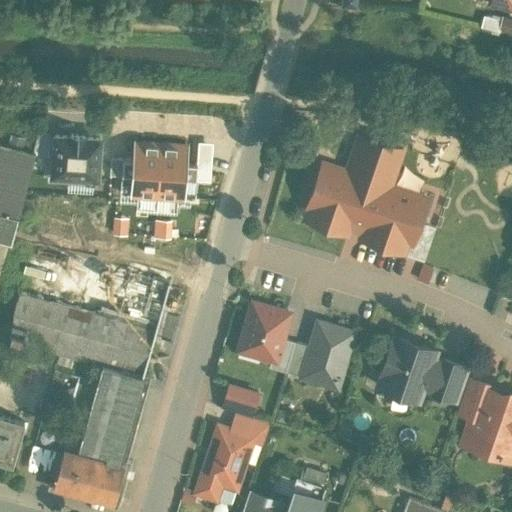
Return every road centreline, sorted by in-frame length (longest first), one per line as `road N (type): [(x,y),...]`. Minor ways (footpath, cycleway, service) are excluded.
road 1 (residential): [(227,244),(417,295),(511,349)]
road 2 (tertiary): [(227,244),(150,511)]
road 3 (tertiary): [(296,0),(227,244)]
